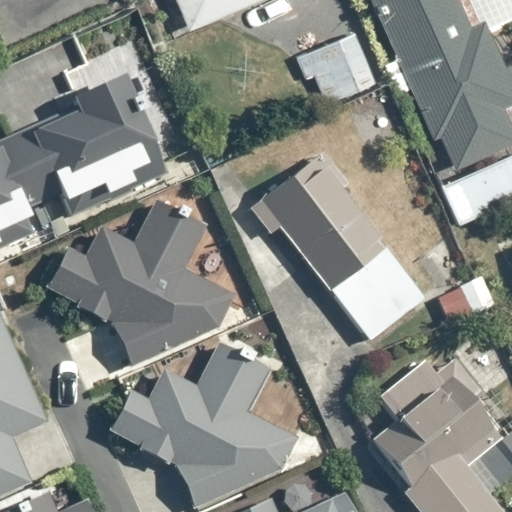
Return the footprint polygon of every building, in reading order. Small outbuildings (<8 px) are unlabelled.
[(175,0),(189,30),(258,0),(175,0)] [(438,139),(452,172),(511,146),(511,129),(503,110),(511,106),(511,93),(482,23),(465,31),(451,0),(368,0),(430,142),(438,139)] [(374,82),(354,27),(300,47),(320,102),(374,82)] [(120,76),(66,100),(70,110),(0,141),(0,251),(32,237),(21,212),(56,197),(59,205),(63,203),(70,218),(165,176),(120,76)] [(321,154),(247,211),(268,239),(279,230),(368,346),(424,303),(383,249),(380,251),(335,193),(345,185),(321,154)] [(202,228),(153,204),(132,247),(99,230),(85,258),(64,248),(42,293),(72,308),(70,312),(103,328),(104,325),(111,328),(128,368),(216,331),(232,297),(181,272),(202,228)] [(482,276),(434,295),(446,326),(494,306),(482,276)] [(0,497),(30,484),(11,440),(47,424),(0,316),(0,497)] [(266,372),(217,348),(196,390),(162,374),(148,402),(128,392),(106,437),(136,451),(134,455),(167,471),(168,468),(175,471),(192,511),(280,474),(296,441),(244,415),(266,372)] [(416,511),(499,511),(466,470),(502,441),(471,402),(480,395),(452,362),(434,376),(423,363),(377,399),(397,424),(372,444),(409,489),(402,494),(416,511)] [(59,511),(53,511),(46,495),(4,511),(89,511),(85,501),(59,511)] [(349,511),(342,495),(302,511),(275,511),(270,501),(244,511),(349,511)]
